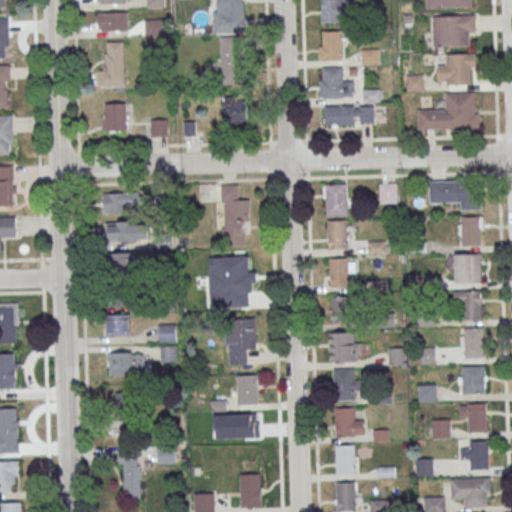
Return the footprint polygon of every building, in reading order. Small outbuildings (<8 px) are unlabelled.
[(245,0),(225,0),(225,10),(214,10),(214,32),(245,32),(245,0)] [(127,30),(127,11),(98,11),(98,30),(127,30)] [(433,15),(434,46),(475,46),(475,14),(433,15)] [(0,17),(9,17),(10,44),(5,45),(6,57),(0,57),(0,17)] [(320,31),(320,60),(341,60),(341,31),(320,31)] [(243,36),(222,36),(222,83),(243,83),(243,36)] [(99,85),(124,85),(124,41),(105,41),(105,69),(99,69),(99,85)] [(362,49),(362,62),(379,62),(379,49),(362,49)] [(475,84),(475,53),(447,53),(447,64),(438,64),(438,84),(475,84)] [(0,64),(9,64),(10,80),(4,80),(4,88),(7,88),(7,107),(0,107),(0,64)] [(321,66),(321,97),(354,97),(354,78),(343,78),(343,66),(321,66)] [(424,74),(406,74),(407,92),(424,91),(424,74)] [(446,108),(419,108),(419,129),(479,128),(478,91),(445,91),(446,108)] [(250,121),(249,96),(225,97),(226,122),(250,121)] [(126,130),(126,102),(103,102),(103,130),(126,130)] [(326,124),(374,124),(374,105),(326,105),(326,124)] [(0,114),(14,114),(15,141),(10,141),(11,153),(0,153),(0,114)] [(151,119),(151,135),(167,135),(167,119),(151,119)] [(0,205),(15,206),(15,166),(0,165),(0,205)] [(430,179),(430,202),(461,202),(461,208),(481,208),(481,179),(430,179)] [(397,202),(397,182),(380,182),(380,203),(397,202)] [(326,215),(346,215),(346,183),(326,183),(326,215)] [(239,184),(224,184),(225,246),(247,245),(246,221),(250,220),(250,198),(239,198),(239,184)] [(103,212),(140,212),(140,192),(103,192),(103,212)] [(0,215),(18,215),(18,237),(2,237),(2,251),(0,251),(0,215)] [(463,244),(481,244),(481,215),(463,215),(463,244)] [(346,248),(346,219),(329,219),(329,248),(346,248)] [(106,221),(106,241),(137,240),(137,221),(106,221)] [(111,271),(137,271),(137,252),(111,252),(111,271)] [(481,253),(456,253),(456,281),(481,281),(481,253)] [(230,307),(250,307),(250,289),(253,289),(253,257),(230,257),(230,307)] [(355,274),(355,257),(330,257),(330,286),(349,286),(349,274),(355,274)] [(107,288),(107,304),(135,304),(135,288),(107,288)] [(482,319),(482,290),(456,290),(456,301),(464,301),(464,319),(482,319)] [(353,296),(332,296),(332,322),(353,322),(353,296)] [(0,342),(19,342),(19,303),(0,302),(0,324),(0,325),(0,342)] [(130,334),(130,314),(107,314),(107,334),(130,334)] [(255,318),(228,318),(228,362),(247,362),(247,351),(255,351),(255,318)] [(176,341),(176,324),(159,324),(159,341),(176,341)] [(484,327),(464,327),(464,360),(484,360),(484,327)] [(360,332),(331,332),(330,360),(359,361),(360,332)] [(177,361),(177,346),(161,346),(161,361),(177,361)] [(389,348),(389,364),(406,364),(406,348),(389,348)] [(0,388),(17,388),(17,353),(0,352),(0,388)] [(110,352),(110,375),(148,375),(148,352),(110,352)] [(486,393),(486,365),(461,365),(461,393),(486,393)] [(360,399),(360,367),(334,367),(334,399),(360,399)] [(237,374),(237,401),(258,401),(258,374),(237,374)] [(420,400),(436,400),(436,385),(420,385),(420,400)] [(119,392),(120,443),(147,442),(146,391),(119,392)] [(487,432),(487,403),(461,403),(461,421),(469,421),(469,432),(487,432)] [(354,407),(335,407),(335,435),(364,435),(364,417),(354,417),(354,407)] [(0,443),(20,444),(20,408),(0,408),(0,443)] [(450,418),(431,418),(432,437),(451,437),(450,418)] [(489,440),(470,440),(470,448),(461,448),(461,458),(470,458),(470,468),(489,468),(489,440)] [(337,473),(354,473),(354,444),(337,444),(337,473)] [(0,490),(19,491),(19,461),(0,460),(0,490)] [(124,497),(142,497),(142,466),(124,466),(124,497)] [(242,506),(262,506),(262,474),(242,474),(242,506)] [(489,505),(489,477),(451,477),(451,497),(461,497),(461,505),(489,505)] [(355,481),(337,481),(337,510),(355,510),(355,481)] [(195,511),(213,511),(214,492),(195,492),(195,511)] [(425,511),(443,511),(444,496),(425,496),(425,511)] [(384,511),(384,500),(372,500),(372,511),(384,511)] [(23,511),(23,502),(0,502),(0,511),(23,511)]
